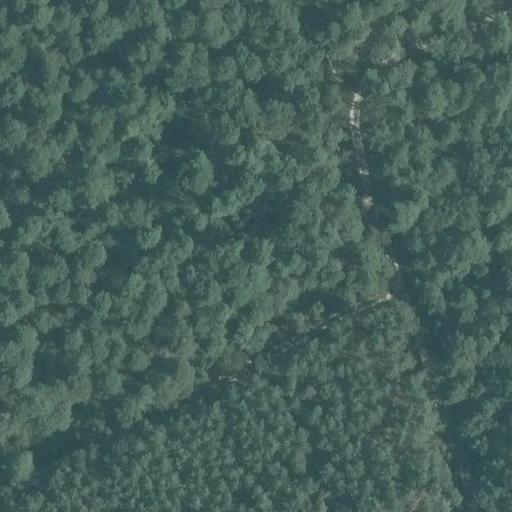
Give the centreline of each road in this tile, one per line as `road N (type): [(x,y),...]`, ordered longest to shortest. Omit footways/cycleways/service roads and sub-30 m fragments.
road 1 (track): [(302,0),(472,511)]
road 2 (track): [(511,15),(414,45),(338,90)]
